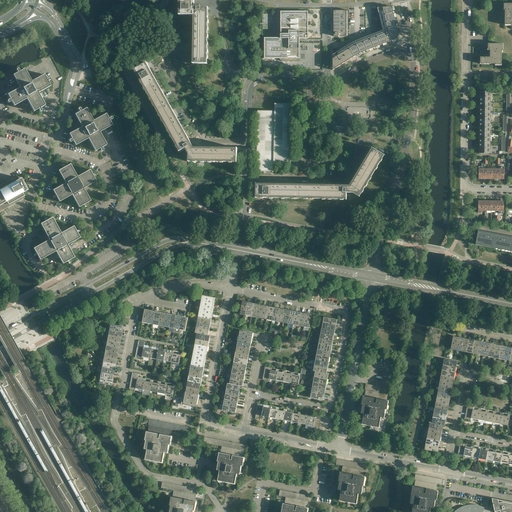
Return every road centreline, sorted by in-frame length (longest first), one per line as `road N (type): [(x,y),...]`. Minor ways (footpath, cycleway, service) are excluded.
road 1 (residential): [(252,392),(331,405),(345,312),(231,288)]
road 2 (tertiary): [(372,276),(408,140),(411,48)]
road 3 (residential): [(466,188),(466,0)]
road 4 (tertiary): [(244,430),(206,415),(231,288)]
road 5 (unclassified): [(45,272),(26,246),(55,149)]
road 6 (secondary): [(198,243),(165,241),(85,285)]
road 7 (residential): [(196,483),(143,467),(117,426),(117,408)]
road 8 (unclassified): [(66,104),(81,61),(51,10),(36,3)]
road 9 (secondary): [(253,253),(372,276)]
road 10 (secondary): [(90,294),(168,248),(198,243)]
